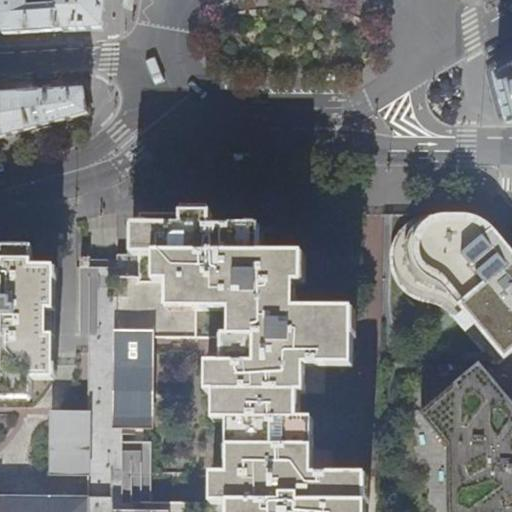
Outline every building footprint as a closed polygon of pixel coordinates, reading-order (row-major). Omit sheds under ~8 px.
[(30,9),(29,0),(0,0),(0,29),(4,35),(28,33),(57,32),(58,8),(30,9)] [(58,0),(58,8),(57,32),(84,30),(104,29),(107,5),(107,0),(58,0)] [(511,57),(497,67),(503,90),(510,115),(511,115),(511,57)] [(86,90),(0,94),(0,139),(32,130),(89,115),(87,100),(86,90)] [(452,314),(493,365),(500,365),(511,354),(511,251),(503,242),(485,221),(473,215),(453,212),(435,214),(424,216),(414,220),(409,223),(399,232),(392,244),(391,261),(392,270),(395,280),(403,290),(410,284),(425,302),(435,294),(452,312),(452,314)] [(367,511),(368,477),(313,476),(315,421),(300,421),(300,394),(307,394),(307,367),(354,367),(355,311),(296,311),(296,284),(305,284),(305,256),(261,254),(261,228),(212,228),(212,214),(195,214),(158,214),(141,214),(140,227),(134,227),(134,255),(156,256),(156,283),(170,283),(170,310),(234,311),(234,339),(224,338),(224,365),(208,365),(208,393),(215,393),(215,422),(230,422),(230,475),(212,475),(212,504),(229,504),(229,511),(367,511)] [(0,384),(3,384),(3,399),(31,399),(31,379),(55,379),(55,337),(48,337),(48,310),(56,310),(56,268),(48,268),(32,268),(33,248),(4,248),(4,254),(0,253),(0,384)] [(157,330),(117,330),(115,428),(156,428),(157,330)] [(511,511),(511,403),(477,364),(418,413),(449,449),(448,511),(511,511)] [(53,474),(88,475),(88,447),(89,415),(54,414),(53,474)] [(0,511),(90,511),(90,498),(0,497),(0,511)]
